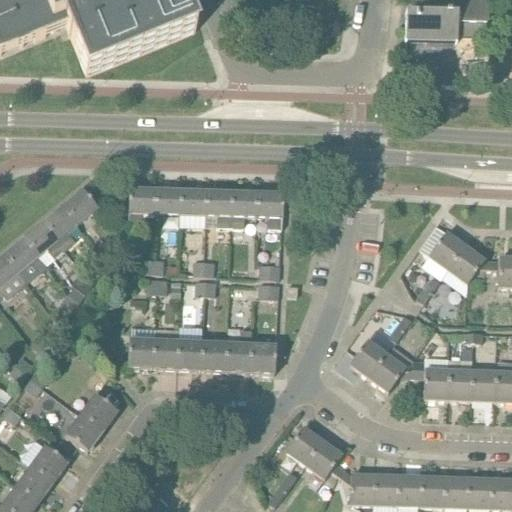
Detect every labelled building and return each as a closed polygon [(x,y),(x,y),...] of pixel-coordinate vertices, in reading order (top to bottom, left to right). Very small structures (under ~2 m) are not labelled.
[(64,0),(57,0),(54,2),(39,8),(35,0),(0,0),(0,58),(66,31),(85,80),(194,35),(180,0),(133,0),(85,20),(77,0),(76,0),(66,4),(64,0)] [(404,46),(456,47),(457,40),(488,41),(488,2),(433,0),(433,17),(405,16),(404,46)] [(404,91),(456,92),(456,76),(404,75),(404,91)] [(142,219),(153,219),(154,195),(129,194),(128,218),(129,218),(129,230),(142,230),(142,219)] [(153,219),(179,220),(180,196),(154,195),(153,219)] [(62,212),(77,231),(97,214),(82,196),(62,212)] [(179,220),(204,221),(205,197),(180,196),(179,220)] [(205,232),(230,233),(231,198),(205,197),(204,221),(205,221),(205,232)] [(244,222),(256,223),(256,199),(231,198),(230,233),(243,234),(244,222)] [(281,235),(282,224),(282,200),(256,199),(256,223),(268,223),(267,235),(281,235)] [(75,246),(68,238),(77,231),(62,212),(42,228),(64,255),(75,246)] [(54,264),(64,255),(42,228),(22,245),(38,263),(47,256),(54,264)] [(428,262),(447,276),(465,252),(446,238),(428,262)] [(3,261),(18,280),(38,263),(22,245),(3,261)] [(98,257),(110,265),(116,257),(104,248),(98,257)] [(447,276),(441,283),(466,301),(467,290),(478,275),(490,275),(490,266),(484,266),(465,252),(447,276)] [(103,274),(110,265),(98,257),(92,265),(103,274)] [(0,294),(18,280),(3,261),(0,263),(0,294)] [(497,302),(511,302),(511,262),(498,262),(498,267),(490,266),(490,275),(498,275),(497,302)] [(142,279),(152,279),(153,265),(142,264),(142,279)] [(152,279),(163,280),(163,265),(153,265),(152,279)] [(192,281),(202,282),(203,267),(193,267),(192,281)] [(202,282),(213,282),(214,268),(203,267),(202,282)] [(258,284),(268,285),(269,270),(259,270),(258,284)] [(268,285),(279,285),(279,271),(269,270),(268,285)] [(424,293),(430,298),(438,287),(432,282),(424,293)] [(146,299),(156,299),(156,285),(146,284),(146,299)] [(156,299),(166,300),(167,285),(156,285),(156,299)] [(194,301),(204,301),(205,287),(195,286),(194,301)] [(204,301),(215,302),(216,288),(205,287),(204,301)] [(257,304),(267,304),(268,290),(258,289),(257,304)] [(267,304),(278,305),(279,290),(268,290),(267,304)] [(67,299),(79,308),(85,299),(73,291),(67,299)] [(296,293),(285,293),(285,305),(296,305),(296,293)] [(430,298),(424,293),(417,302),(415,305),(422,310),(430,298)] [(73,317),(79,308),(67,299),(61,308),(73,317)] [(396,332),(403,337),(411,326),(404,321),(396,332)] [(415,322),(398,344),(412,354),(429,333),(415,322)] [(388,343),(395,348),(403,337),(396,332),(388,343)] [(152,373),(176,375),(178,347),(178,335),(154,334),(154,338),(152,373)] [(225,377),(249,378),(251,351),(251,336),(240,336),(239,350),(226,350),(225,377)] [(127,372),(152,373),(154,338),(131,337),(130,344),(129,344),(127,372)] [(464,348),(472,348),(473,339),(464,338),(464,348)] [(472,348),(481,348),(482,339),(473,339),(472,348)] [(29,351),(41,360),(48,351),(36,342),(29,351)] [(349,370),(368,384),(386,360),(367,346),(349,370)] [(176,375),(200,376),(202,349),(178,347),(176,375)] [(200,376),(225,377),(226,350),(202,349),(200,376)] [(399,382),(409,383),(409,374),(413,364),(393,350),(386,360),(368,384),(388,398),(399,382)] [(249,378),(273,379),(274,379),(275,352),(251,351),(249,378)] [(95,362),(109,377),(117,369),(104,354),(95,362)] [(423,405),(447,406),(448,375),(448,360),(436,360),(436,374),(424,374),(409,374),(409,383),(424,384),(423,405)] [(15,371),(27,380),(33,371),(21,362),(15,371)] [(494,407),(511,407),(511,365),(497,365),(496,376),(495,376),(494,407)] [(20,388),(27,380),(15,371),(8,379),(20,388)] [(447,406),(470,406),(472,375),(448,375),(447,406)] [(470,406),(494,407),(495,376),(472,375),(470,406)] [(29,385),(42,394),(48,385),(36,376),(29,385)] [(36,402),(42,394),(29,385),(23,393),(36,402)] [(73,416),(80,421),(102,437),(116,417),(94,401),(93,402),(86,397),(73,416)] [(2,422),(14,431),(21,421),(9,413),(2,422)] [(102,437),(80,421),(65,441),(87,457),(102,437)] [(285,457),(305,471),(322,447),(303,433),(285,457)] [(339,483),(344,476),(335,469),(341,461),(322,447),(305,471),(324,485),(319,491),(328,497),(339,483)] [(30,473),(52,488),(66,469),(44,453),(30,473)] [(16,492),(37,508),(52,488),(30,473),(16,492)] [(349,511),(373,511),(374,481),(350,480),(344,476),(339,483),(350,491),(349,511)] [(289,477),(278,493),(285,498),(296,482),(289,477)] [(373,511),(380,511),(396,511),(397,482),(374,481),(373,511)] [(396,511),(419,511),(421,483),(397,482),(396,511)] [(419,511),(443,511),(444,484),(421,483),(419,511)] [(443,511),(466,511),(468,484),(444,484),(443,511)] [(466,511),(490,511),(491,485),(468,484),(466,511)] [(490,511),(511,511),(511,485),(491,485),(490,511)] [(1,511),(34,511),(37,508),(16,492),(1,511)] [(274,511),(281,503),(285,498),(278,493),(267,507),(274,511),(273,511),(274,511)]
